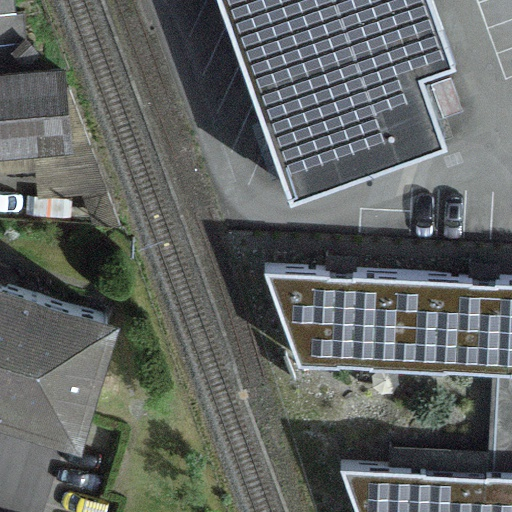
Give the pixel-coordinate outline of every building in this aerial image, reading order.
[(0,0),(0,142),(64,137),(66,163),(96,160),(68,85),(63,85),(61,67),(37,69),(34,39),(26,40),(24,10),(16,10),(14,0),(0,0)] [(454,54),(435,0),(224,0),(291,188),(445,133),(421,66),(454,54)] [(298,356),(407,361),(412,269),(264,262),(298,356)] [(511,274),(412,269),(407,361),(511,366),(511,274)] [(0,395),(72,418),(106,313),(35,290),(35,291),(0,280),(0,395)] [(359,511),(420,511),(423,464),(340,459),(359,511)] [(485,511),(488,466),(486,466),(486,467),(423,464),(420,511),(485,511)] [(511,511),(511,467),(488,466),(485,511),(511,511)]
